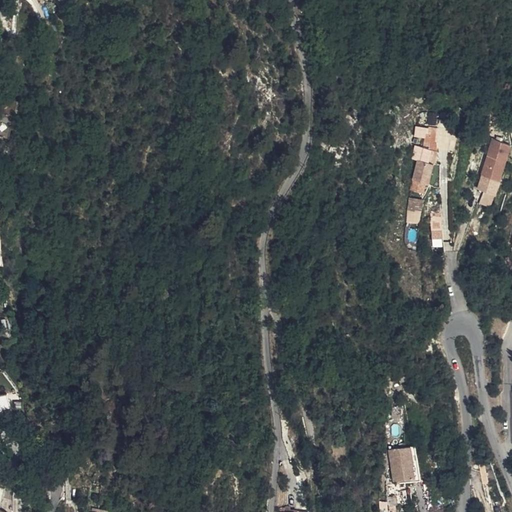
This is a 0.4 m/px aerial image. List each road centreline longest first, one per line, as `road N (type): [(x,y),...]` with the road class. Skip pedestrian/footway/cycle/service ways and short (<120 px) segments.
road 1 (residential): [(270,511),(276,433),(260,247),(305,141),(300,0)]
road 2 (tertiary): [(511,482),(482,389),(478,340),(472,329),(454,327),(448,339),(464,420),(461,511)]
